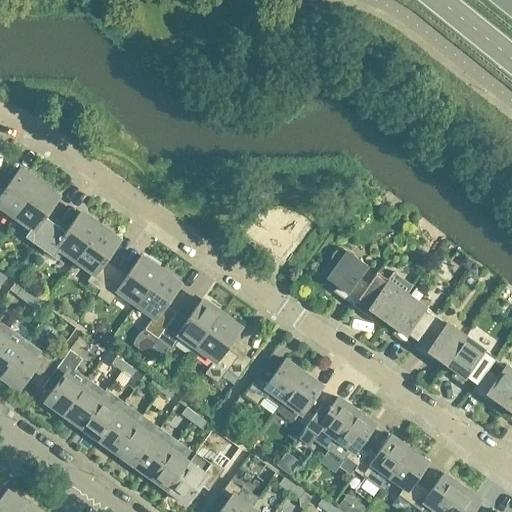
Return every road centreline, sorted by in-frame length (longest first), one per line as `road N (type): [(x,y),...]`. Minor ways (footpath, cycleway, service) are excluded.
road 1 (residential): [(511,471),(28,125),(0,113)]
road 2 (tertiary): [(115,511),(0,428)]
